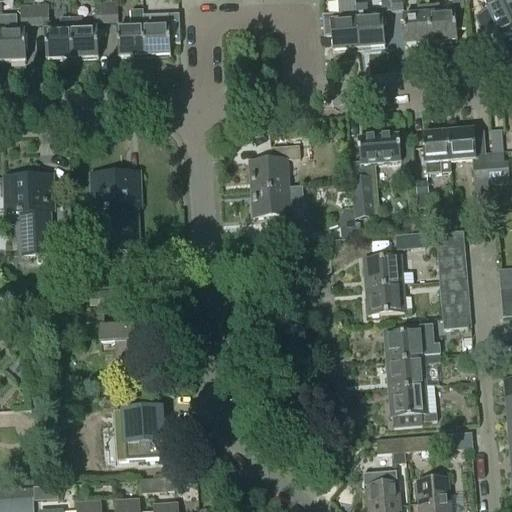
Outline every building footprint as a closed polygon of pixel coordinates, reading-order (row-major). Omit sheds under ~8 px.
[(105,0),(105,6),(106,27),(117,26),(116,0),(105,0)] [(339,0),(341,18),(322,19),(324,41),(332,40),(333,55),(359,53),(355,8),(354,8),(353,0),(339,0)] [(390,0),(379,0),(381,15),(392,14),(390,0)] [(401,0),(390,0),(392,14),(403,13),(401,0)] [(464,8),(463,0),(451,0),(452,9),(464,8)] [(511,36),(511,1),(511,0),(481,0),(489,14),(479,18),(477,24),(480,30),(485,32),(495,27),(502,41),(511,36)] [(105,6),(94,6),(95,27),(106,27),(105,6)] [(366,7),(355,8),(359,53),(385,51),(382,21),(368,22),(366,7)] [(457,45),(454,15),(440,16),(439,7),(427,8),(431,47),(457,45)] [(34,8),(19,9),(20,30),(34,29),(34,8)] [(45,8),(34,8),(34,29),(46,29),(45,8)] [(417,18),(402,20),(405,49),(431,47),(427,8),(416,8),(417,18)] [(129,32),(116,32),(118,62),(144,61),(142,31),(143,31),(142,20),(142,14),(129,14),(129,32)] [(168,19),(142,20),(143,31),(142,31),(144,61),(170,60),(168,19)] [(81,21),(70,22),(70,34),(71,34),(72,63),(98,62),(97,33),(82,33),(81,21)] [(59,34),(44,35),(45,64),(72,63),(71,34),(70,34),(70,22),(59,22),(59,34)] [(9,27),(0,26),(0,65),(26,64),(25,35),(10,36),(9,27)] [(492,160),(485,160),(487,184),(505,182),(501,134),(490,135),(492,160)] [(487,184),(485,160),(475,161),(473,135),(447,137),(450,166),(473,164),(475,187),(487,186),(487,184)] [(447,137),(421,139),(423,169),(425,168),(426,179),(440,178),(439,167),(450,166),(447,137)] [(349,171),(354,220),(374,218),(369,170),(399,167),(399,168),(401,168),(399,141),(397,141),(397,142),(358,145),(357,145),(359,170),(349,171)] [(271,165),(248,166),(250,194),(288,191),(286,164),(299,163),(298,150),(270,152),(271,165)] [(138,177),(91,179),(93,214),(109,214),(111,256),(139,255),(137,212),(140,212),(138,177)] [(51,181),(4,182),(5,217),(21,216),(22,258),(50,258),(49,215),(52,215),(51,181)] [(429,213),(427,185),(415,186),(417,214),(429,213)] [(288,191),(250,194),(252,222),(274,221),(275,233),(303,230),(303,218),(290,219),(288,191)] [(462,235),(435,237),(436,250),(463,247),(462,235)] [(463,247),(436,250),(437,262),(464,259),(463,247)] [(464,259),(437,262),(438,274),(466,271),(464,259)] [(401,261),(362,264),(365,292),(403,288),(401,261)] [(466,271),(438,274),(439,285),(467,283),(466,271)] [(511,272),(498,274),(499,292),(511,290),(511,272)] [(467,283),(439,285),(440,298),(468,295),(467,283)] [(403,288),(365,292),(367,320),(405,317),(403,288)] [(511,290),(499,292),(501,305),(511,304),(511,290)] [(130,292),(86,294),(87,303),(89,303),(89,309),(103,308),(103,307),(131,306),(130,292)] [(468,295),(440,298),(441,309),(469,307),(468,295)] [(511,304),(501,305),(502,321),(511,320),(511,304)] [(469,307),(441,309),(442,322),(470,319),(469,307)] [(101,309),(74,310),(75,325),(101,324),(101,309)] [(470,319),(442,322),(443,334),(471,331),(470,319)] [(146,329),(100,331),(101,350),(115,349),(116,374),(148,373),(146,329)] [(421,335),(383,338),(385,366),(423,363),(423,360),(421,335)] [(423,363),(385,366),(387,393),(425,390),(424,368),(440,366),(439,358),(423,360),(423,363)] [(511,382),(503,383),(505,411),(511,410),(511,382)] [(425,390),(387,393),(389,421),(392,421),(393,431),(421,429),(421,426),(436,424),(436,417),(428,417),(425,390)] [(124,444),(114,445),(115,464),(163,462),(161,414),(123,416),(124,444)] [(431,440),(375,444),(376,459),(432,454),(431,440)] [(166,496),(165,482),(156,483),(157,497),(166,496)] [(156,483),(140,484),(141,498),(157,497),(156,483)] [(448,511),(447,483),(417,485),(418,511),(448,511)] [(398,511),(397,487),(367,489),(368,511),(398,511)] [(33,511),(32,492),(0,494),(0,511),(33,511)]
